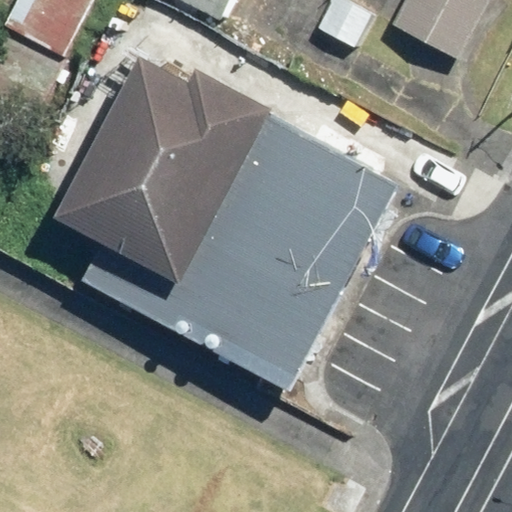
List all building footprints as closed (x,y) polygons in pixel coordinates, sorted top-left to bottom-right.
[(29,0),(19,19),(86,54),(114,0),(29,0)] [(241,0),(196,0),(232,19),(241,0)] [(417,0),(405,22),(472,57),(502,0),(417,0)] [(78,74),(14,37),(0,61),(0,148),(26,164),(78,74)] [(81,278),(289,390),(401,182),(191,70),(185,81),(140,56),(53,217),(101,243),(81,278)]
